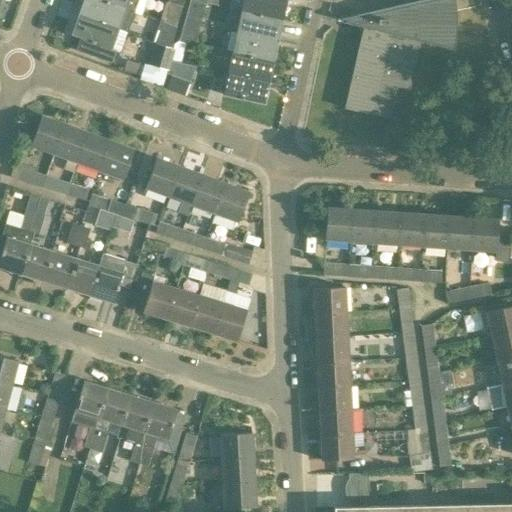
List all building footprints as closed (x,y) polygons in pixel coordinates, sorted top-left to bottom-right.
[(134,12),(101,0),(81,0),(76,13),(127,31),(134,12)] [(138,0),(101,0),(134,12),(138,0)] [(205,3),(191,0),(189,0),(184,20),(199,24),(205,3)] [(242,0),(240,11),(281,20),(285,0),(242,0)] [(345,108),(373,114),(389,118),(396,87),(407,89),(418,40),(446,46),(447,45),(444,44),(447,25),(447,21),(447,17),(446,8),(445,4),(444,0),(420,0),(357,15),(356,25),(364,27),(345,108)] [(167,2),(165,1),(159,21),(176,27),(182,7),(167,1),(167,2)] [(281,20),(240,11),(235,32),(276,40),(281,20)] [(114,63),(118,51),(125,32),(127,32),(127,31),(76,13),(69,34),(79,38),(74,49),(114,63)] [(178,41),(194,44),(199,24),(184,20),(178,41)] [(176,27),(159,21),(152,40),(156,42),(172,47),(173,44),(171,44),(176,27)] [(276,40),(235,32),(231,52),(272,61),(276,40)] [(166,69),(172,47),(156,42),(149,64),(166,69)] [(272,61),(231,52),(226,72),(267,81),(272,61)] [(169,61),(166,73),(189,82),(195,67),(169,61)] [(267,81),(226,72),(222,94),(263,103),(267,81)] [(52,153),(63,123),(40,115),(29,145),(52,153)] [(63,123),(52,153),(75,162),(86,132),(63,123)] [(86,132),(75,162),(98,170),(109,140),(86,132)] [(109,140),(98,170),(122,179),(133,149),(109,140)] [(167,196),(178,166),(155,157),(144,187),(167,196)] [(178,166),(167,196),(190,204),(201,174),(178,166)] [(22,168),(18,180),(41,187),(44,176),(45,175),(22,168)] [(201,174),(190,204),(213,213),(224,183),(201,174)] [(45,175),(44,176),(41,187),(64,194),(68,183),(68,182),(45,175)] [(68,182),(68,183),(64,194),(85,200),(88,189),(68,182)] [(224,183),(213,213),(237,222),(248,192),(224,183)] [(0,251),(0,267),(19,274),(29,244),(32,233),(28,231),(39,197),(30,194),(19,228),(5,223),(1,237),(4,238),(0,251)] [(111,200),(90,194),(87,206),(107,212),(111,200)] [(33,233),(38,234),(48,200),(39,197),(28,231),(32,233),(33,233)] [(349,241),(351,209),(326,207),(323,239),(349,241)] [(149,224),(153,226),(156,214),(137,208),(133,219),(149,224)] [(351,209),(349,241),(373,242),(375,210),(351,209)] [(375,210),(373,242),(397,244),(399,212),(375,210)] [(399,212),(397,244),(421,246),(424,214),(399,212)] [(121,217),(113,214),(113,215),(109,226),(117,229),(121,217)] [(424,214),(421,246),(446,247),(448,215),(424,214)] [(448,215),(446,247),(470,249),(472,217),(448,215)] [(472,217),(470,249),(495,251),(494,261),(508,262),(510,235),(496,234),(497,219),(472,217)] [(156,227),(154,233),(177,241),(181,229),(158,221),(156,227)] [(71,223),(66,243),(74,245),(80,226),(71,223)] [(83,248),(89,229),(80,226),(74,245),(83,248)] [(181,229),(177,241),(200,249),(204,237),(181,229)] [(220,255),(220,254),(247,264),(252,251),(228,243),(227,245),(204,237),(200,249),(220,255)] [(42,281),(51,251),(29,244),(19,274),(42,281)] [(165,246),(162,259),(181,264),(184,252),(165,246)] [(66,288),(75,258),(51,251),(42,281),(66,288)] [(204,272),(208,260),(184,252),(181,264),(204,272)] [(101,253),(98,265),(89,295),(112,302),(118,283),(128,287),(135,264),(101,253)] [(89,295),(98,265),(75,258),(66,288),(89,295)] [(208,260),(204,272),(227,279),(231,268),(208,260)] [(323,263),(322,275),(347,277),(347,264),(323,263)] [(347,264),(347,277),(371,278),(372,266),(347,264)] [(372,266),(371,278),(395,280),(396,268),(372,266)] [(238,282),(248,285),(251,274),(231,268),(227,279),(229,280),(226,291),(234,294),(238,282)] [(396,268),(395,280),(420,282),(420,269),(396,268)] [(440,283),(441,271),(420,269),(420,282),(440,283)] [(165,319),(175,288),(162,284),(163,278),(142,272),(134,297),(145,300),(141,311),(165,319)] [(491,295),(488,282),(468,287),(470,299),(491,295)] [(313,313),(345,312),(344,287),(312,288),(313,313)] [(444,292),(447,304),(470,299),(468,287),(444,292)] [(175,288),(165,319),(189,326),(198,295),(175,288)] [(407,288),(395,289),(398,310),(410,308),(407,288)] [(198,295),(189,326),(212,333),(221,302),(198,295)] [(221,302),(212,333),(236,340),(245,310),(221,302)] [(491,336),(511,331),(511,305),(485,311),(491,336)] [(410,308),(398,310),(401,334),(413,332),(410,308)] [(345,312),(313,313),(315,338),(346,336),(345,312)] [(432,324),(420,326),(423,346),(435,344),(432,324)] [(511,331),(491,336),(496,360),(511,356),(511,331)] [(404,358),(416,356),(413,332),(401,334),(404,358)] [(346,336),(315,338),(316,362),(348,360),(346,336)] [(426,370),(438,368),(435,344),(423,346),(426,370)] [(0,382),(10,385),(17,361),(0,356),(0,382)] [(408,382),(420,381),(416,356),(404,358),(408,382)] [(511,356),(496,360),(501,384),(511,381),(511,356)] [(348,360),(316,362),(317,386),(349,385),(348,360)] [(429,394),(441,392),(438,368),(426,370),(429,394)] [(448,370),(441,371),(442,393),(449,392),(448,370)] [(66,376),(54,372),(48,392),(59,396),(66,376)] [(97,417),(106,387),(83,380),(70,422),(88,428),(82,447),(92,450),(98,430),(93,429),(97,417)] [(420,381),(408,382),(411,406),(423,405),(420,381)] [(511,381),(501,384),(506,408),(511,406),(511,381)] [(0,407),(3,408),(4,408),(10,385),(0,382),(0,407)] [(349,385),(317,386),(318,411),(350,409),(349,385)] [(120,424),(129,395),(106,387),(97,417),(120,424)] [(41,415),(52,419),(59,396),(48,392),(41,415)] [(432,418),(444,417),(441,392),(429,394),(432,418)] [(129,395),(120,424),(128,426),(124,439),(134,442),(129,461),(138,464),(143,444),(140,443),(152,402),(129,395)] [(176,409),(152,402),(140,443),(143,444),(138,464),(146,466),(156,435),(167,438),(176,409)] [(414,430),(426,429),(423,405),(411,406),(414,430)] [(350,409),(318,411),(319,435),(351,434),(350,409)] [(34,439),(45,442),(52,419),(41,415),(34,439)] [(435,443),(447,441),(444,417),(432,418),(435,443)] [(199,427),(187,423),(179,452),(190,456),(199,427)] [(417,454),(408,455),(410,472),(431,469),(426,429),(414,430),(417,454)] [(101,452),(107,433),(98,430),(92,450),(101,452)] [(220,459),(252,457),(251,432),(218,434),(220,459)] [(351,434),(319,435),(321,460),(352,459),(351,434)] [(44,446),(45,444),(45,442),(34,439),(26,462),(45,467),(51,448),(44,446)] [(438,466),(450,465),(447,441),(435,443),(438,466)] [(170,482),(181,486),(190,456),(179,452),(170,482)] [(252,457),(220,459),(221,473),(210,474),(211,484),(254,481),(252,457)] [(349,506),(333,506),(333,511),(511,511),(511,502),(368,506),(367,472),(348,473),(348,478),(346,480),(345,484),(344,488),(344,492),(345,496),(346,498),(349,502),(349,506)] [(255,506),(254,481),(211,484),(206,484),(207,508),(215,507),(215,509),(255,506)] [(164,502),(175,506),(181,486),(170,482),(164,502)]
